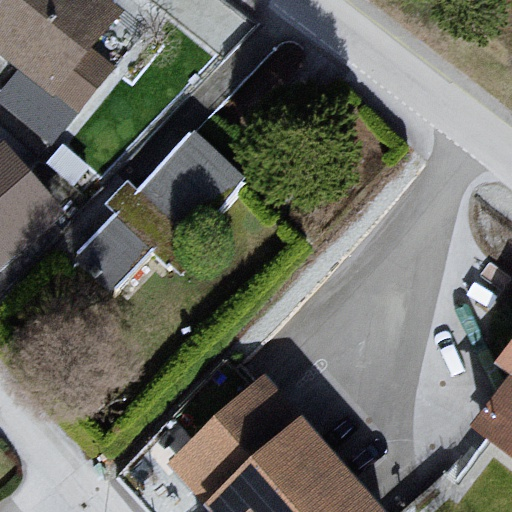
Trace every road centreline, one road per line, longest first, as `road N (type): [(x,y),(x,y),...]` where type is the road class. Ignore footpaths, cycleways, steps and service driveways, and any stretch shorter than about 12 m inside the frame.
road 1 (residential): [(511,157),(309,0)]
road 2 (residential): [(103,511),(0,389)]
